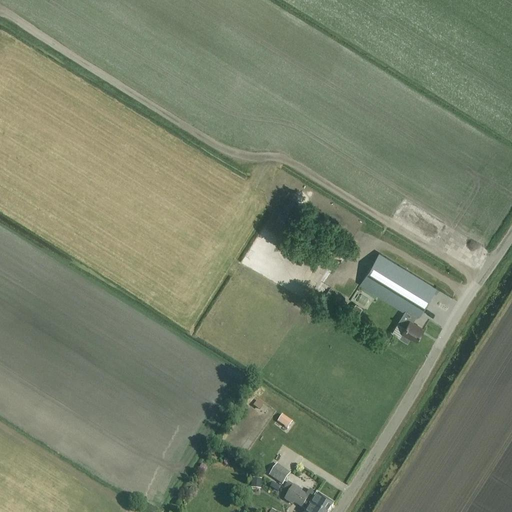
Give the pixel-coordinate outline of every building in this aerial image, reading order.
[(418,318),(431,297),(436,288),(380,254),(361,286),(405,312),(402,318),(398,324),(406,328),(402,334),(400,337),(408,342),(409,339),(411,340),(412,337),(417,340),(423,330),(413,324),(416,317),(418,318)] [(310,283),(312,277),(288,267),(285,273),(310,283)] [(355,305),(350,314),(357,318),(362,310),(355,305)] [(375,337),(383,342),(389,332),(381,327),(375,337)] [(250,368),(243,371),(246,379),(253,377),(250,368)] [(282,416),(278,422),(288,429),(292,423),(282,416)] [(265,417),(260,424),(271,432),(276,424),(265,417)] [(283,487),(290,476),(277,467),(269,478),(283,487)] [(252,479),(251,488),(261,489),(262,480),(252,479)] [(280,488),(273,484),(270,488),(277,493),(280,488)] [(298,498),(319,511),(329,511),(334,506),(309,491),(306,496),(302,493),(301,490),(294,485),(289,492),(298,498)] [(319,511),(298,498),(289,492),(285,500),(291,504),(295,504),(306,511),(305,511),(319,511)] [(268,502),(281,511),(286,511),(289,508),(272,496),(268,502)]
